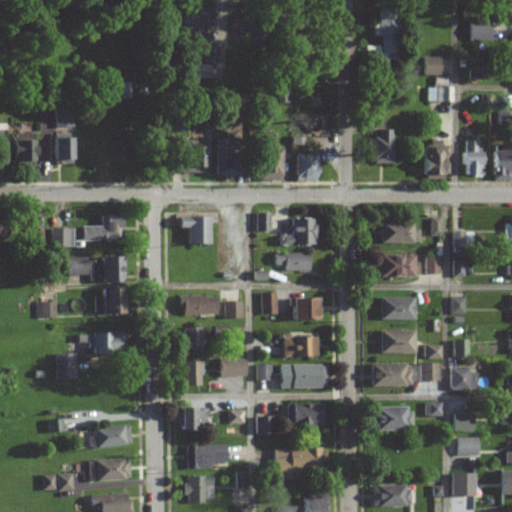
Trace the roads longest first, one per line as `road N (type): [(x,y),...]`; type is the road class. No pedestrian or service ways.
road 1 (residential): [(349,511),(349,0)]
road 2 (residential): [(511,194),(152,194)]
road 3 (residential): [(154,511),(152,194)]
road 4 (residential): [(152,194),(0,193)]
